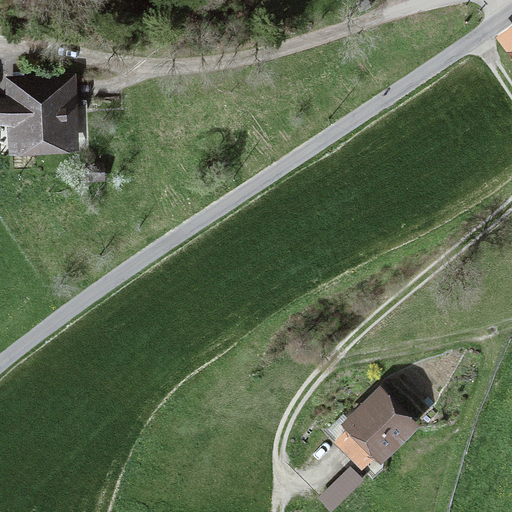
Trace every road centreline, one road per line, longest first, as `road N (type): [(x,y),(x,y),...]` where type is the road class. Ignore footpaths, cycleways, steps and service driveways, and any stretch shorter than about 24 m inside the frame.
road 1 (unclassified): [(0,365),(511,11)]
road 2 (track): [(432,0),(296,44),(189,62),(99,61),(0,44)]
road 3 (track): [(511,204),(343,345),(285,422),(281,466),(297,483),(326,481),(343,468)]
road 4 (track): [(503,329),(441,511)]
road 5 (track): [(511,326),(331,359)]
